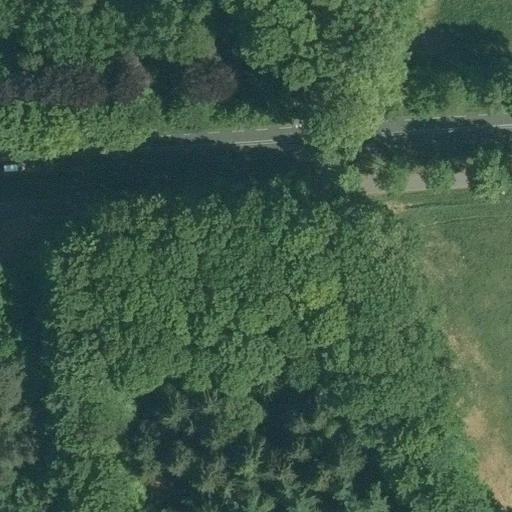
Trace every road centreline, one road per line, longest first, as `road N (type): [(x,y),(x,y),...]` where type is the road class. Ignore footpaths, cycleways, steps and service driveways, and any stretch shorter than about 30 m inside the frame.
road 1 (track): [(311,193),(338,292),(454,511)]
road 2 (track): [(103,205),(99,340),(113,511)]
road 3 (unclassified): [(311,193),(103,205)]
road 4 (primary): [(305,137),(511,123)]
road 5 (unclassified): [(311,193),(511,179)]
road 6 (primary): [(105,150),(305,137)]
road 7 (track): [(305,137),(305,61),(327,0)]
